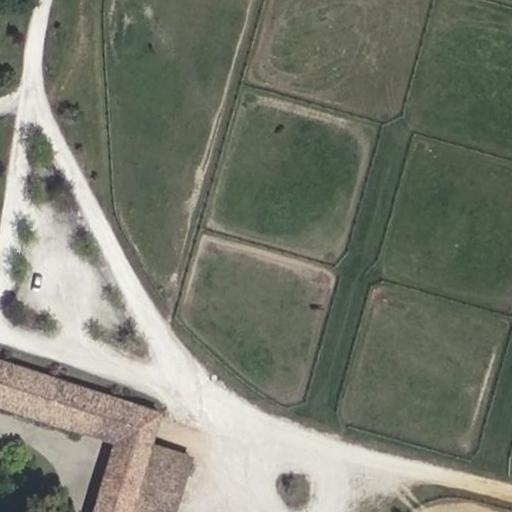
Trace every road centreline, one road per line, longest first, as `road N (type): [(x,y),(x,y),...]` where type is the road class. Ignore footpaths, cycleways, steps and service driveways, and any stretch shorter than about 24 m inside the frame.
road 1 (track): [(0,327),(400,473),(511,503)]
road 2 (track): [(212,401),(35,101)]
road 3 (track): [(0,304),(35,101),(43,0)]
